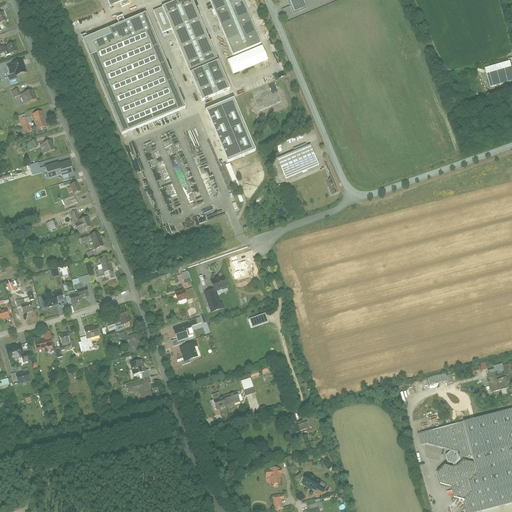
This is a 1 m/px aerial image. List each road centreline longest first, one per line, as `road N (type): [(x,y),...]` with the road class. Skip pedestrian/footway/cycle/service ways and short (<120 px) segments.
road 1 (residential): [(135,296),(10,0)]
road 2 (residential): [(223,511),(180,423),(135,296)]
road 3 (residential): [(362,200),(346,185),(268,0)]
road 4 (unknown): [(301,399),(277,326),(278,294),(257,241)]
road 5 (residential): [(135,296),(0,336)]
road 6 (unknown): [(193,453),(219,431),(270,410),(295,408),(310,419)]
road 7 (unclassified): [(511,147),(386,191)]
